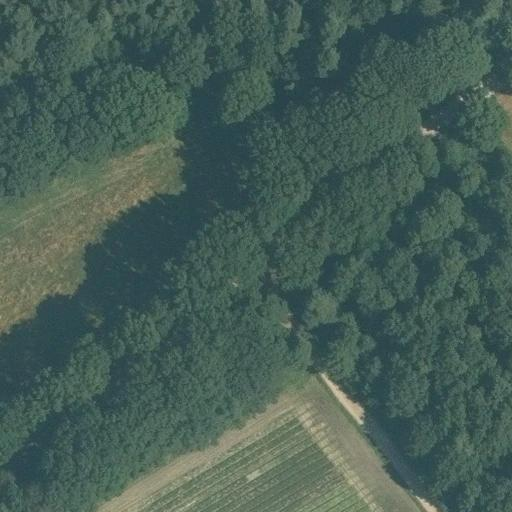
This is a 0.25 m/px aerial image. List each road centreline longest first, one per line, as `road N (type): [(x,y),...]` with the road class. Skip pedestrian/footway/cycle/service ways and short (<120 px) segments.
road 1 (track): [(259,261),(0,469)]
road 2 (track): [(442,511),(259,261)]
road 3 (track): [(309,219),(511,78)]
